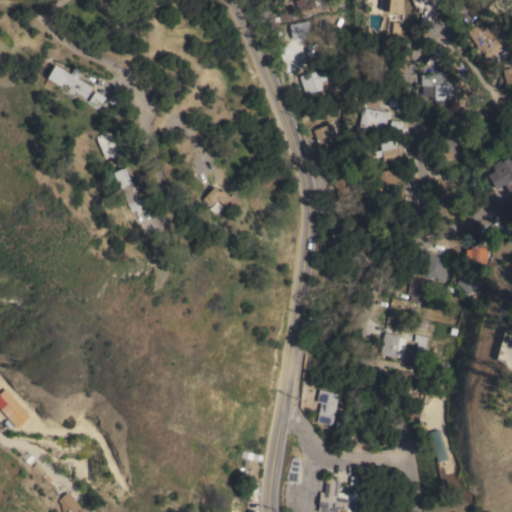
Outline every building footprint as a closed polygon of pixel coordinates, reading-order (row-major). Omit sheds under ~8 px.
[(296,0),(319,0),(320,4),(298,9),(296,0)] [(380,14),(381,9),(378,9),(378,0),(396,0),(394,15),(380,14)] [(475,21),(480,18),(490,32),(491,32),(501,46),(487,56),(482,48),(479,50),(469,36),(470,35),(468,31),(476,25),(477,23),(475,21)] [(290,54),(281,36),(305,24),(314,42),(290,54)] [(452,66),(424,64),(439,44),(452,66)] [(452,71),(452,99),(435,99),(434,85),(421,85),(421,74),(429,74),(429,70),(437,70),(437,71),(452,71)] [(70,76),(73,73),(77,75),(75,79),(91,89),(90,90),(91,91),(90,94),(88,93),(85,100),(74,94),(73,96),(73,95),(72,97),(65,93),(68,89),(66,88),(66,86),(61,83),(59,87),(54,84),(61,71),(70,76)] [(299,78),(307,76),(308,77),(316,74),(317,76),(326,73),(329,82),(320,85),(322,91),(306,97),(299,78)] [(95,90),(96,91),(96,90),(104,96),(105,97),(97,109),(87,102),(95,90)] [(385,126),(382,126),(381,131),(358,127),(362,108),(388,112),(385,126)] [(403,120),(402,130),(389,128),(391,119),(403,120)] [(331,123),(336,135),(330,137),(331,140),(318,144),(313,130),(331,123)] [(95,140),(96,140),(95,137),(103,134),(104,136),(109,134),(118,153),(113,155),(114,157),(111,159),(110,157),(104,159),(95,140)] [(444,155),(438,156),(435,141),(459,137),(463,156),(445,159),(444,155)] [(403,160),(384,163),(380,142),(394,139),(396,146),(398,146),(399,151),(401,151),(403,160)] [(511,181),(495,192),(486,178),(494,173),(492,170),(491,170),(489,168),(499,162),(501,164),(511,157),(511,158),(511,181)] [(124,167),(131,183),(130,183),(137,200),(142,198),(145,205),(131,211),(120,188),(113,172),(124,167)] [(373,172),(383,170),(385,176),(413,170),(414,177),(390,183),(391,186),(385,188),(386,193),(379,195),(373,172)] [(214,186),(219,192),(222,189),(230,197),(229,199),(233,204),(228,209),(216,199),(210,206),(202,199),(214,186)] [(466,245),(488,247),(487,262),(483,261),(483,263),(479,263),(479,261),(465,260),(466,245)] [(445,282),(436,280),(437,278),(423,275),(429,254),(443,257),(443,260),(449,266),(445,282)] [(456,282),(466,272),(477,284),(468,294),(456,282)] [(410,277),(431,281),(429,290),(433,291),(431,299),(422,297),(421,303),(409,301),(410,295),(407,294),(410,277)] [(426,336),(427,336),(423,359),(414,357),(417,342),(413,341),(414,333),(410,333),(414,316),(429,320),(426,336)] [(380,354),(383,332),(399,335),(399,337),(405,338),(402,357),(380,354)] [(29,416),(16,428),(0,408),(0,392),(5,388),(29,416)] [(332,425),(316,421),(320,402),(316,401),(319,389),(338,393),(332,425)] [(424,434),(436,430),(446,459),(434,463),(424,434)] [(298,482),(288,481),(284,481),(291,455),(298,456),(300,460),(298,482)] [(259,459),(256,483),(242,481),(244,463),(247,464),(248,465),(249,458),(259,459)] [(349,484),(350,476),(358,477),(357,485),(349,484)] [(324,511),(317,511),(320,492),(324,493),(326,477),(337,478),(339,481),(338,492),(344,493),(343,495),(348,495),(348,497),(353,497),(353,492),(357,492),(354,511),(324,511)] [(82,508),(83,507),(86,511),(62,511),(61,503),(57,500),(67,491),(82,508)]
